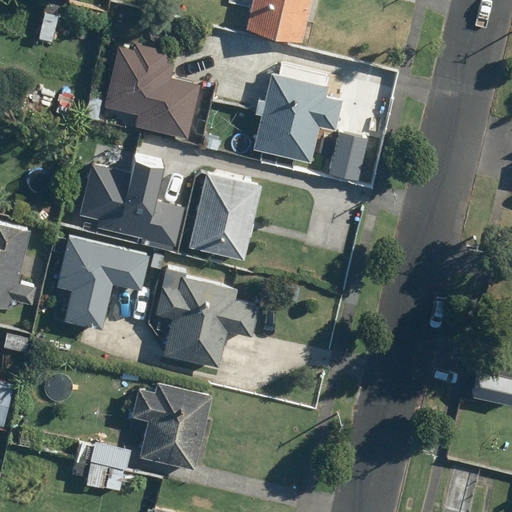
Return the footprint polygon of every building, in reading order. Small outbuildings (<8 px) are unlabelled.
[(314,0),(255,0),(249,31),(306,43),(314,0)] [(130,46),(114,42),(101,102),(134,109),(131,123),(184,135),(197,80),(170,74),(169,60),(164,58),(166,47),(132,40),(130,46)] [(338,94),(322,91),(324,82),(266,69),(249,143),(306,156),(314,121),(331,125),(338,94)] [(131,132),(88,123),(82,151),(126,161),(132,133),(131,132)] [(97,159),(84,206),(103,212),(101,220),(140,231),(138,239),(175,249),(189,200),(156,191),(165,159),(136,152),(132,169),(97,159)] [(264,184),(207,172),(192,246),(249,258),(264,184)] [(0,303),(7,305),(9,297),(27,301),(31,283),(12,279),(24,227),(0,221),(0,303)] [(64,233),(53,282),(66,285),(60,315),(98,324),(108,279),(137,286),(145,251),(64,233)] [(185,270),(162,265),(152,310),(171,314),(163,350),(216,362),(224,327),(248,332),(254,302),(230,296),(233,284),(185,274),(185,270)] [(511,396),(511,377),(474,369),(469,393),(511,403),(511,396)] [(0,418),(10,380),(0,377),(0,418)] [(154,378),(152,389),(134,385),(127,412),(145,416),(136,452),(190,465),(208,391),(154,378)] [(122,489),(127,447),(76,440),(72,474),(85,476),(84,483),(122,489)]
